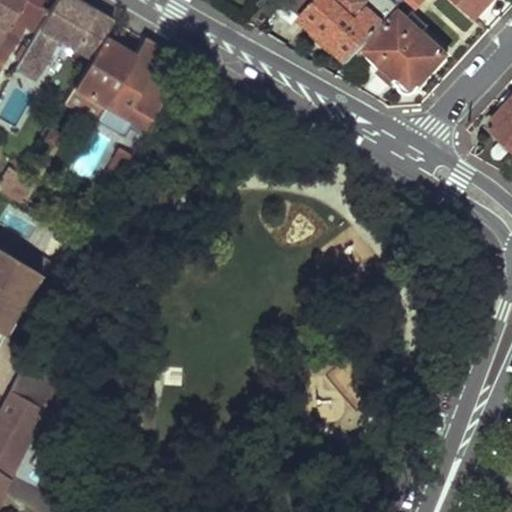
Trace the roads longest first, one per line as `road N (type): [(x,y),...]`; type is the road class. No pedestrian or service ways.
road 1 (secondary): [(146,0),(409,154)]
road 2 (tertiary): [(437,511),(511,335)]
road 3 (residential): [(409,154),(511,42)]
